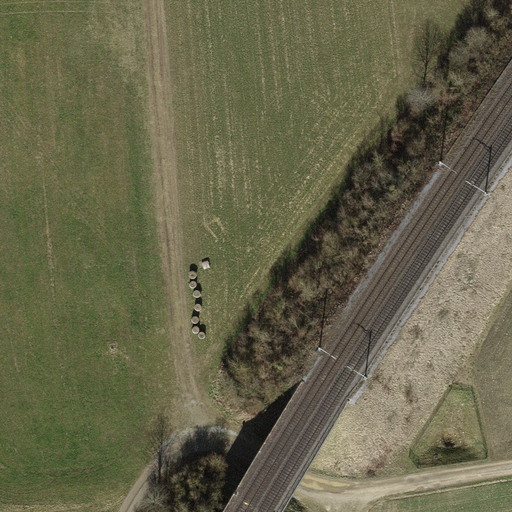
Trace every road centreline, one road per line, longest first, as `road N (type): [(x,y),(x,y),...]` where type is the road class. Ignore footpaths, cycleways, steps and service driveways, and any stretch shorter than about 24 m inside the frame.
road 1 (track): [(214,430),(191,356),(145,0)]
road 2 (track): [(511,469),(342,493),(214,430)]
